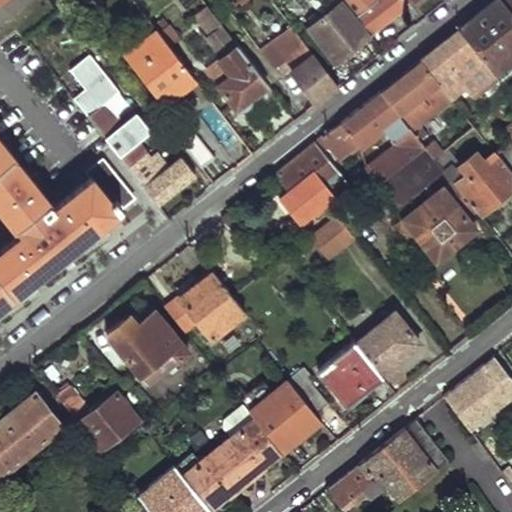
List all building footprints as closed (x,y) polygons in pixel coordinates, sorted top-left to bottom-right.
[(327,13),(309,27),(335,61),(369,34),(342,0),(316,0),(327,13)] [(342,0),(369,34),(407,5),(403,0),(342,0)] [(511,12),(502,0),(495,0),(460,28),(491,67),(497,75),(505,67),(486,43),(511,23),(511,12)] [(511,0),(502,0),(511,12),(511,0)] [(207,7),(196,16),(209,33),(220,24),(215,17),(207,7)] [(169,23),(158,31),(170,46),(181,37),(169,23)] [(292,24),(275,37),(281,56),(287,64),(295,76),(316,104),(339,85),(292,24)] [(460,28),(422,59),(452,97),(465,86),(475,98),(500,78),(497,75),(491,67),(460,28)] [(158,31),(128,54),(152,84),(165,101),(195,78),(170,46),(158,31)] [(275,37),(261,48),(279,70),(287,64),(281,56),(275,37)] [(237,44),(207,68),(238,108),(254,95),(260,99),(272,88),(237,44)] [(74,97),(129,166),(142,156),(148,151),(136,136),(148,126),(136,111),(123,121),(107,101),(101,94),(114,83),(90,53),(71,68),(86,87),(74,97)] [(422,59),(382,91),(409,124),(426,146),(436,157),(449,147),(475,127),(467,115),(437,139),(424,123),(454,99),(452,97),(422,59)] [(114,83),(101,94),(107,101),(120,90),(114,83)] [(382,91),(364,105),(380,127),(385,124),(394,136),(409,124),(382,91)] [(364,105),(325,136),(330,142),(342,157),(358,144),(368,155),(384,142),(376,131),(380,127),(364,105)] [(509,142),(511,139),(511,121),(500,131),(509,142)] [(399,143),(368,167),(380,182),(426,146),(409,124),(394,136),(399,143)] [(151,129),(148,126),(136,136),(138,140),(151,129)] [(195,132),(181,143),(201,168),(215,157),(195,132)] [(325,136),(318,141),(323,148),(330,142),(325,136)] [(0,302),(134,196),(103,157),(88,169),(92,175),(46,213),(42,207),(49,201),(0,140),(0,209),(15,228),(24,221),(29,226),(0,249),(0,302)] [(318,141),(278,173),(303,204),(321,190),(330,183),(342,173),(323,148),(318,141)] [(437,191),(404,219),(434,256),(473,225),(462,212),(473,205),(462,190),(447,172),(436,157),(426,146),(380,182),(398,207),(430,183),(437,191)] [(449,147),(436,157),(447,172),(462,190),(473,205),(480,213),(511,187),(511,173),(496,153),(482,164),(475,154),(462,165),(449,147)] [(142,156),(129,166),(160,204),(196,174),(182,156),(164,171),(158,176),(155,172),(161,167),(152,156),(145,160),(142,156)] [(161,167),(155,172),(158,176),(164,171),(161,167)] [(330,183),(321,190),(331,201),(339,194),(330,183)] [(235,206),(222,216),(240,238),(252,228),(235,206)] [(240,238),(222,216),(214,223),(232,245),(240,238)] [(336,216),(313,234),(330,255),(353,237),(336,216)] [(213,269),(179,297),(199,322),(213,338),(246,311),(213,269)] [(179,297),(166,307),(186,332),(199,322),(179,297)] [(129,312),(105,331),(148,384),(189,351),(146,299),(140,304),(143,308),(132,317),(129,312)] [(386,299),(347,330),(355,340),(357,342),(396,310),(386,299)] [(396,310),(357,342),(384,377),(398,365),(394,361),(420,341),(396,310)] [(355,340),(319,368),(348,405),(384,377),(357,342),(355,340)] [(471,372),(443,395),(468,429),(511,393),(511,381),(491,356),(471,372)] [(289,378),(316,412),(330,402),(302,368),(289,378)] [(289,378),(249,411),(253,416),(281,451),(321,418),(316,412),(289,378)] [(72,387),(59,397),(99,448),(138,418),(116,390),(90,411),(72,387)] [(35,391),(0,419),(0,475),(63,425),(35,391)] [(230,435),(253,416),(249,411),(244,404),(224,420),(224,427),(230,435)] [(230,435),(219,444),(246,479),(281,451),(253,416),(230,435)] [(418,418),(406,428),(436,467),(449,457),(418,418)] [(404,425),(326,488),(335,499),(340,506),(344,511),(366,493),(370,499),(386,485),(397,499),(436,467),(406,428),(404,425)] [(511,465),(490,435),(479,443),(511,488),(511,465)] [(219,444),(181,473),(209,508),(246,479),(219,444)] [(173,463),(135,494),(138,497),(149,511),(203,511),(209,508),(181,473),(173,463)] [(149,511),(138,497),(118,511),(149,511)] [(335,499),(330,503),(335,509),(340,506),(335,499)]
